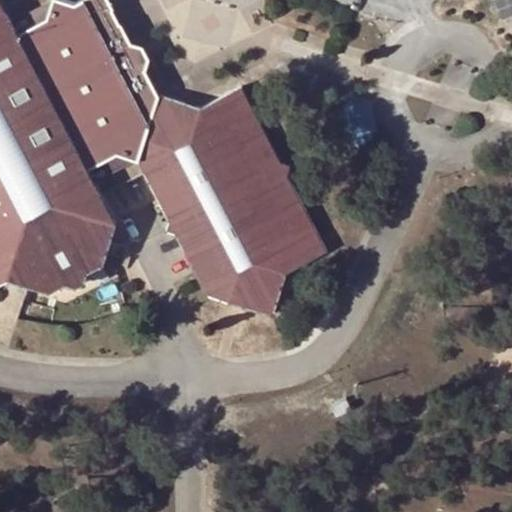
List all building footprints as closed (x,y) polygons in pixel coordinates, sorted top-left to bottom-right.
[(0,0),(0,281),(10,276),(51,289),(68,282),(75,286),(86,281),(89,271),(105,261),(119,219),(99,179),(92,162),(22,29),(15,16),(10,6),(6,0),(0,0)] [(15,16),(46,0),(20,0),(10,6),(15,16)] [(52,0),(46,0),(15,16),(22,29),(50,16),(52,0)] [(117,149),(140,157),(150,119),(89,0),(79,0),(76,2),(67,0),(52,0),(50,16),(22,29),(92,162),(117,149)] [(110,0),(89,0),(150,119),(159,92),(147,67),(150,54),(143,44),(132,40),(110,0)] [(150,119),(140,157),(171,218),(171,230),(178,233),(212,294),(272,313),(288,271),(329,247),(290,172),(292,162),(283,159),(244,85),(200,106),(159,92),(150,119)] [(92,162),(99,179),(140,157),(117,149),(92,162)] [(349,395),(331,405),(338,416),(356,406),(349,395)]
